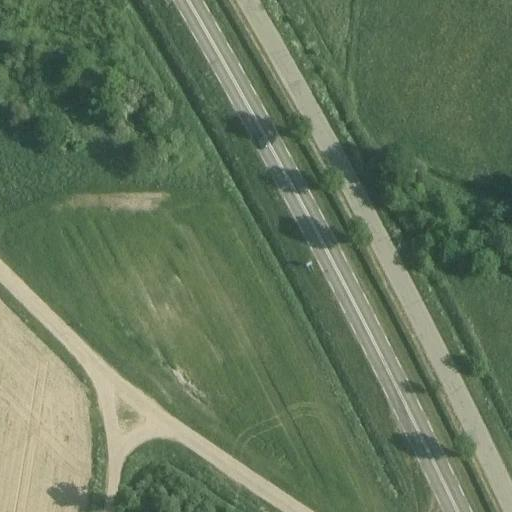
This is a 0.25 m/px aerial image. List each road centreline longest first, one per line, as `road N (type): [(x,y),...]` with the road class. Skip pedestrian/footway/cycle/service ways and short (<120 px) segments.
road 1 (secondary): [(457,511),(339,277),(183,0)]
road 2 (unclassified): [(511,503),(391,263),(243,0)]
road 3 (unclassified): [(297,511),(170,425)]
road 4 (unclassified): [(102,374),(0,273)]
